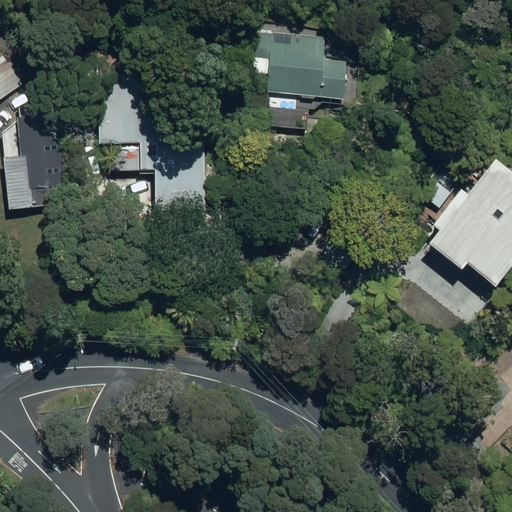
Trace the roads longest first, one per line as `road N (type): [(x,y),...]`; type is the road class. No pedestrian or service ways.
road 1 (tertiary): [(141,361),(203,366),(302,395),(377,440),(441,511)]
road 2 (tertiary): [(141,361),(99,431),(90,511)]
road 3 (tertiary): [(0,374),(141,361)]
